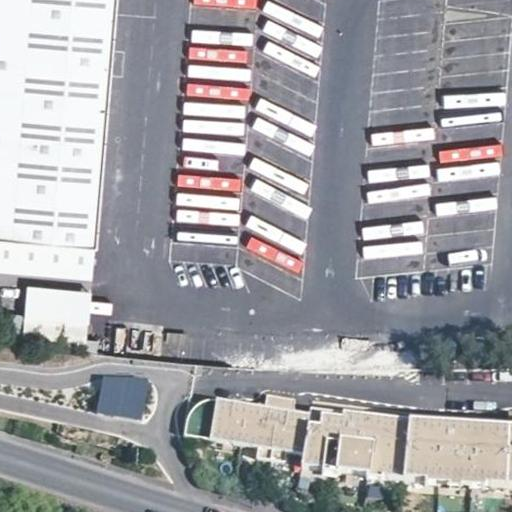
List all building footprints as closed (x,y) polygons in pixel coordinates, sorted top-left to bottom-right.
[(0,0),(0,269),(90,279),(113,0),(0,0)] [(27,314),(90,319),(92,293),(28,288),(27,314)] [(88,348),(90,319),(27,314),(24,343),(88,348)] [(145,383),(103,376),(98,409),(140,416),(145,383)] [(490,482),(490,491),(511,492),(511,423),(480,422),(436,420),(414,419),(384,414),(325,405),(318,404),(315,420),(298,417),(300,404),(297,403),(272,400),(270,413),(222,404),(203,401),(197,405),(194,409),(190,413),(188,417),(187,420),(186,425),(185,437),(203,440),(264,449),(262,462),(290,466),(292,456),(309,459),(307,471),(328,474),(330,466),(343,468),(342,476),(373,481),(375,473),(389,475),(387,483),(409,486),(430,487),(431,479),(445,480),(444,488),(476,490),(476,482),(490,482)] [(343,468),(330,466),(328,474),(328,477),(342,479),(342,476),(343,468)] [(389,475),(375,473),(373,481),(373,484),(387,486),(387,483),(389,475)] [(445,480),(431,479),(430,487),(430,490),(444,491),(444,488),(445,480)] [(490,482),(476,482),(476,490),(475,493),(490,494),(490,491),(490,482)]
